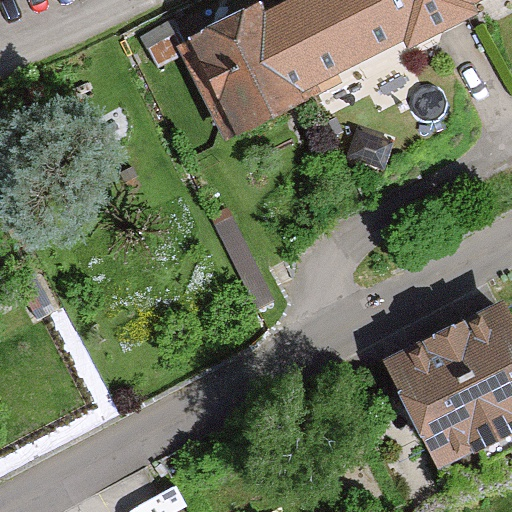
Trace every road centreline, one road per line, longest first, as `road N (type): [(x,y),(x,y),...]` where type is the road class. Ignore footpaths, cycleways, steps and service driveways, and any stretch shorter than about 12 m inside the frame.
road 1 (residential): [(511,237),(1,511)]
road 2 (residential): [(0,58),(123,0)]
